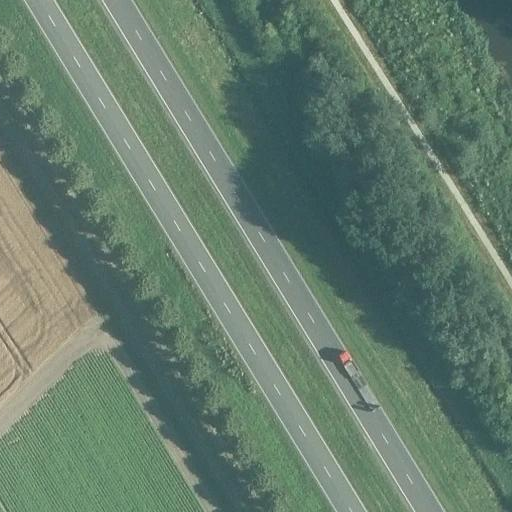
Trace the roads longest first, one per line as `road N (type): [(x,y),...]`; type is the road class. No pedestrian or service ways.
road 1 (trunk): [(37,0),(349,511)]
road 2 (trunk): [(427,511),(115,0)]
